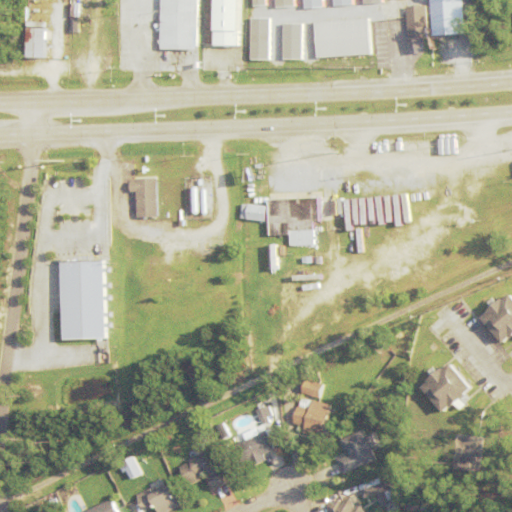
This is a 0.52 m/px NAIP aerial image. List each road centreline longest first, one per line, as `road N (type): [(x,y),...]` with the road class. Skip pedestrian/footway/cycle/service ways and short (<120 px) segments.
road 1 (residential): [(511,263),(0,505)]
road 2 (primary): [(0,134),(511,110)]
road 3 (primary): [(511,81),(0,103)]
road 4 (residential): [(0,484),(32,133)]
